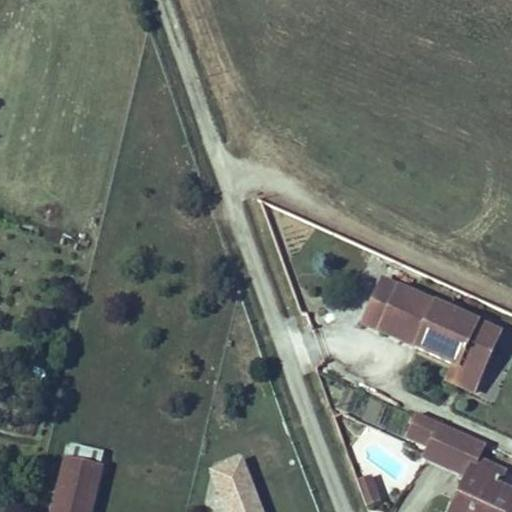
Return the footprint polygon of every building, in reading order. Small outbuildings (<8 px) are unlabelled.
[(400,289),(384,282),(364,325),(381,332),(400,289)] [(501,335),(400,289),(381,332),(455,366),(481,378),(501,335)] [(481,378),(455,366),(448,382),(474,394),(481,378)] [(235,412),(216,414),(217,429),(237,427),(235,412)] [(476,460),(482,445),(415,415),(406,437),(430,448),(425,457),(468,476),(451,511),(511,511),(511,492),(497,486),(504,472),(476,460)] [(66,461),(54,511),(90,511),(100,469),(98,469),(101,455),(72,448),(69,462),(66,461)] [(224,511),(259,511),(239,462),(208,474),(224,511)] [(370,477),(357,482),(367,508),(380,503),(370,477)]
